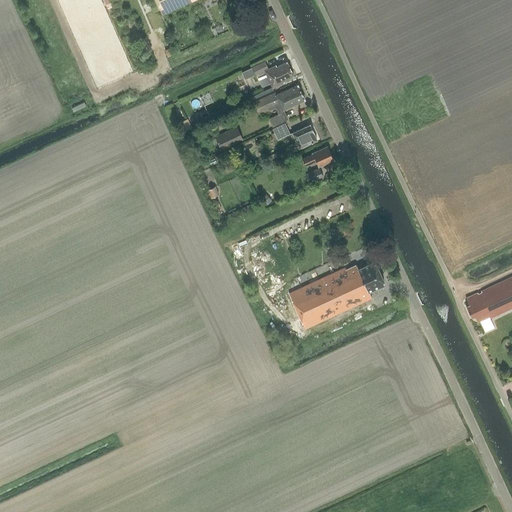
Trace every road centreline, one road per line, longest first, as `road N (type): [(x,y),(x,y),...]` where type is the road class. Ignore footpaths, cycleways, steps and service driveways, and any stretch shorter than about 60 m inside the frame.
road 1 (tertiary): [(511,511),(272,0)]
road 2 (residential): [(511,412),(317,0)]
